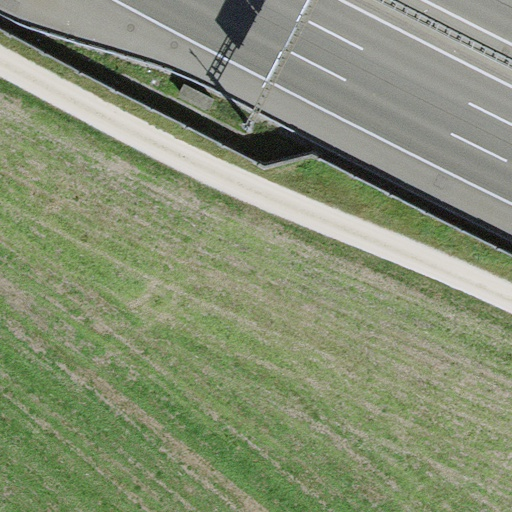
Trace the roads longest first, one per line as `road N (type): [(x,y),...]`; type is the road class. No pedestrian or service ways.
road 1 (track): [(511,299),(244,186),(0,60)]
road 2 (motorway): [(231,0),(511,143)]
